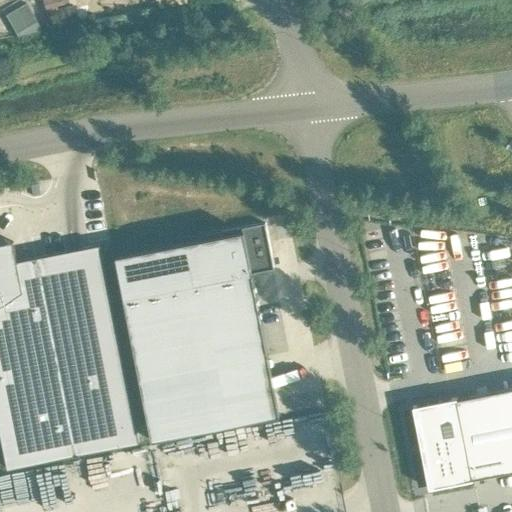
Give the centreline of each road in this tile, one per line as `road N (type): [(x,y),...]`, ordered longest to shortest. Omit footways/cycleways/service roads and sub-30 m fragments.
road 1 (unclassified): [(377,494),(308,108)]
road 2 (unclassified): [(308,108),(0,151)]
road 3 (unclassified): [(511,86),(308,108)]
